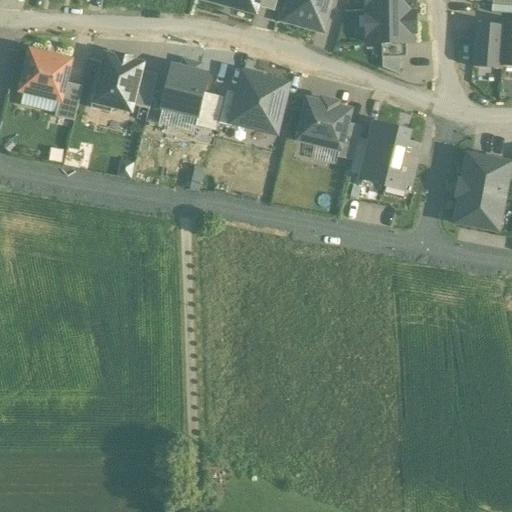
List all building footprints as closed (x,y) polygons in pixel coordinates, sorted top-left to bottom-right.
[(255,12),(256,7),(258,0),(206,0),(224,5),(224,3),(255,12)] [(258,0),(256,7),(273,12),(276,0),(258,0)] [(288,0),(282,22),(322,33),(331,0),(288,0)] [(365,0),(367,44),(381,44),(405,44),(411,43),(411,33),(415,33),(414,0),(365,0)] [(499,67),(500,67),(511,68),(511,24),(502,23),(501,27),(502,27),(499,67)] [(500,70),(500,67),(499,67),(502,27),(501,27),(476,24),(472,68),(500,70)] [(21,92),(59,101),(60,101),(64,83),(70,62),(57,59),(57,58),(44,55),(43,56),(30,53),(21,92)] [(106,57),(105,63),(102,62),(90,109),(110,114),(112,107),(130,111),(131,106),(140,71),(141,66),(130,63),(131,60),(118,57),(117,60),(106,57)] [(399,57),(382,57),(382,68),(399,75),(399,57)] [(182,60),(180,68),(172,66),(161,111),(197,120),(203,94),(208,75),(197,72),(199,64),(182,60)] [(140,71),(131,106),(148,110),(157,75),(140,71)] [(240,94),(233,125),(274,134),(286,85),(244,75),(240,94)] [(60,101),(59,101),(55,118),(74,122),(82,87),(64,83),(60,101)] [(233,125),(240,94),(226,90),(224,98),(218,125),(232,128),(233,125)] [(218,125),(224,98),(203,94),(197,120),(196,127),(216,131),(218,125)] [(298,141),(338,151),(340,151),(347,123),(349,112),(336,109),(337,105),(322,101),(321,105),(307,102),(298,141)] [(340,151),(338,151),(337,158),(352,162),(358,139),(361,127),(347,123),(340,151)] [(370,142),(361,177),(360,178),(382,184),(381,186),(408,193),(420,147),(407,144),(410,133),(374,124),(370,142)] [(358,139),(352,162),(349,174),(361,177),(370,142),(358,139)] [(510,164),(469,157),(469,156),(467,156),(466,158),(467,158),(462,183),(459,182),(456,197),(459,197),(455,222),(454,222),(454,224),(456,225),(456,224),(497,232),(498,230),(494,229),(497,217),(500,217),(508,180),(503,179),(506,166),(510,167),(510,164)] [(394,208),(370,203),(367,214),(359,212),(360,205),(355,204),(352,217),(390,225),(394,208)]
